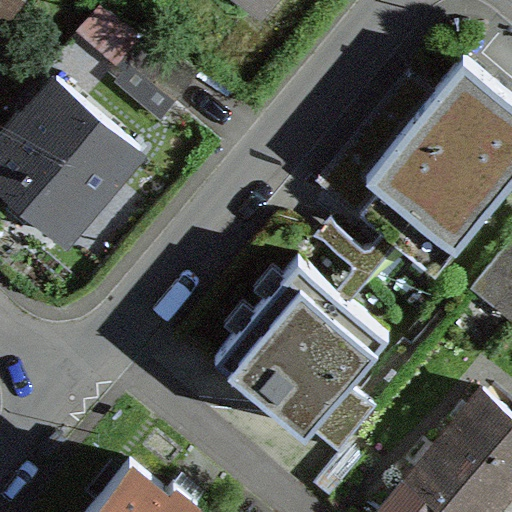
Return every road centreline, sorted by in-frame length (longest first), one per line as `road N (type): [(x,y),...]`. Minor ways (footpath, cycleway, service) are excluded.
road 1 (residential): [(398,0),(79,360)]
road 2 (residential): [(79,360),(0,463)]
